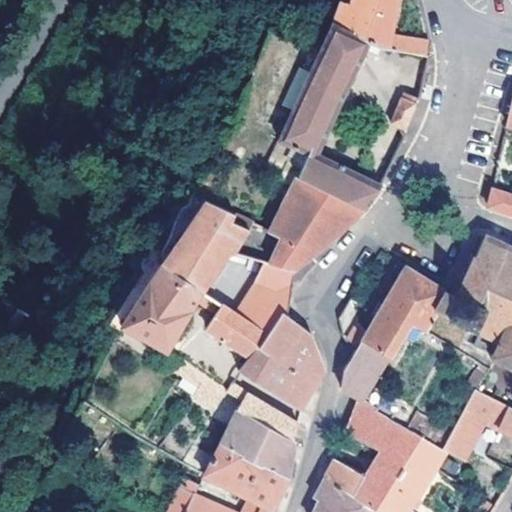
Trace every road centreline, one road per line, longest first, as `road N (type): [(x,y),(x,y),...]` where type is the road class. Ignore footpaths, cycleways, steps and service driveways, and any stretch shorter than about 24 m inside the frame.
road 1 (residential): [(320,292),(329,370),(296,511)]
road 2 (residential): [(416,189),(459,95),(455,28)]
road 3 (residential): [(320,292),(416,189)]
